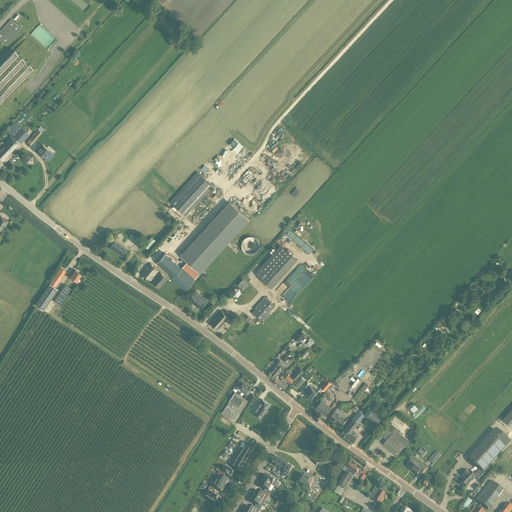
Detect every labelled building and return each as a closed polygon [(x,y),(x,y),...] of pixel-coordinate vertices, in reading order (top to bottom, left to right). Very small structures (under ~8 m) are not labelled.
[(0,39),(6,45),(21,28),(11,19),(0,31),(0,39)] [(49,50),(58,41),(41,24),(32,33),(34,34),(37,31),(41,35),(38,39),(49,50)] [(0,103),(33,68),(14,50),(0,65),(0,103)] [(46,104),(40,110),(45,115),(51,109),(46,104)] [(10,134),(10,137),(17,143),(27,132),(15,121),(6,131),(10,134)] [(31,145),(42,133),(38,129),(27,142),(31,145)] [(17,143),(10,137),(3,145),(0,141),(0,159),(2,161),(18,144),(17,143)] [(46,158),(51,152),(42,145),(37,150),(40,152),(39,153),(46,159),(47,159),(46,158)] [(33,161),(33,160),(32,158),(31,157),(30,156),(29,156),(27,156),(25,157),(25,158),(24,160),(24,161),(25,163),(26,164),(28,164),(30,164),(31,164),(32,163),(32,162),(33,161)] [(186,216),(213,186),(198,172),(170,201),(186,216)] [(295,197),(300,191),(296,188),(291,194),(295,197)] [(183,256),(201,273),(249,219),(232,203),(183,256)] [(290,228),(285,234),(295,243),(300,238),(290,228)] [(148,249),(156,240),(152,237),(144,245),(148,249)] [(122,256),(127,249),(114,240),(110,247),(122,256)] [(256,273),(271,287),(296,260),(281,246),(256,273)] [(319,270),(323,265),(310,252),(306,257),(319,270)] [(182,268),(169,257),(162,265),(174,276),(172,279),(184,291),(199,275),(187,263),(182,268)] [(158,287),(166,278),(159,272),(154,277),(153,276),(158,271),(150,263),(141,273),(150,280),(151,281),(158,287)] [(293,272),(299,277),(306,268),(300,263),(293,272)] [(60,268),(54,278),(59,281),(65,271),(60,268)] [(76,281),(81,274),(75,270),(70,277),(76,281)] [(306,273),(292,286),(297,291),(311,278),(306,273)] [(244,290),(248,285),(242,280),(238,284),(244,290)] [(56,288),(50,284),(47,288),(53,292),(56,288)] [(60,306),(72,290),(65,285),(53,301),(60,306)] [(239,289),(235,288),(232,292),(233,296),(238,297),(241,293),(239,289)] [(202,308),(207,302),(201,297),(200,298),(195,292),(189,299),(194,303),(194,304),(197,307),(199,305),(202,308)] [(270,314),(269,313),(275,306),(264,297),(254,309),(255,309),(252,312),(261,321),(263,319),(265,320),(270,314)] [(222,311),(221,311),(210,323),(217,329),(228,318),(229,318),(232,316),(226,311),(224,313),(222,311)] [(303,330),(301,331),(294,338),(298,342),(306,333),(303,330)] [(280,360),(271,371),(268,375),(274,380),(277,376),(286,365),(280,360)] [(300,367),(291,377),(295,380),(304,371),(300,367)] [(302,377),(295,385),(298,388),(305,380),(302,377)] [(283,385),(285,382),(281,379),(280,381),(277,378),(273,383),(277,386),(280,382),(283,385)] [(326,380),(320,388),(324,391),(331,383),(326,380)] [(287,384),(285,382),(283,385),(280,382),(277,386),(282,391),(287,384)] [(252,389),(242,383),(239,387),(238,387),(238,388),(237,389),(237,390),(238,390),(241,392),(241,391),(247,396),(252,389)] [(311,399),(316,392),(309,387),(304,393),(311,399)] [(245,399),(235,392),(229,402),(222,413),(230,419),(236,412),(235,411),(238,408),(245,399)] [(261,418),(270,405),(263,400),(254,413),(261,418)] [(322,401),(321,402),(321,401),(316,408),(323,413),(324,412),(326,414),(330,408),(324,404),(325,403),(325,402),(323,401),(322,401)] [(350,433),(351,432),(365,415),(359,410),(341,433),(352,442),(355,437),(350,433)] [(342,413),(340,416),(334,411),(329,418),(339,425),(346,416),(342,413)] [(376,424),(380,418),(371,411),(367,416),(376,424)] [(391,423),(383,432),(386,435),(384,438),(386,439),(382,443),(396,455),(409,440),(402,434),(402,435),(399,432),(400,431),(391,423)] [(469,459),(480,469),(474,476),(478,480),(485,473),(484,472),(510,443),(496,429),(469,459)] [(297,431),(294,436),(304,442),(305,442),(306,440),(305,439),(307,437),(304,435),(305,433),(300,430),(299,432),(297,431)] [(294,436),(291,442),(293,443),(291,445),(296,448),(298,446),(300,447),(302,445),(303,446),(304,443),(303,442),(304,442),(294,436)] [(242,447),(249,452),(252,447),(245,443),(242,447)] [(240,452),(247,456),(249,452),(242,447),(240,452)] [(423,457),(427,452),(422,448),(418,452),(423,457)] [(442,455),(437,451),(428,460),(431,463),(429,465),(431,467),(433,465),(442,455)] [(244,460),(247,456),(240,452),(237,456),(244,460)] [(332,462),(333,461),(332,461),(333,459),(334,459),(334,458),(333,458),(333,456),(333,455),(333,454),(332,455),(331,454),(331,453),(330,453),(329,453),(328,453),(326,454),(326,453),(325,453),(325,454),(323,454),(322,454),(320,454),(319,454),(319,455),(317,455),(317,454),(316,454),(316,457),(315,457),(316,463),(317,463),(318,463),(320,463),(321,463),(323,462),(323,463),(324,463),(324,462),(326,462),(327,462),(329,462),(330,462),(330,461),(332,461),(332,462)] [(241,465),(244,460),(237,456),(235,461),(241,465)] [(275,456),(271,463),(276,465),(280,459),(275,456)] [(276,465),(275,466),(279,469),(280,468),(284,461),(280,459),(276,465)] [(421,474),(426,469),(423,467),(422,468),(412,460),(407,466),(417,474),(419,472),(421,474)] [(235,461),(232,465),(239,469),(241,465),(235,461)] [(284,461),(280,468),(284,471),(289,464),(284,461)] [(283,472),(283,473),(287,476),(292,468),(288,465),(289,464),(284,471),(283,472)] [(362,482),(366,477),(362,475),(361,477),(357,474),(357,473),(358,470),(350,464),(347,468),(345,467),(342,470),(346,473),(353,477),(359,480),(362,482)] [(231,477),(235,472),(226,466),(223,472),(220,470),(219,473),(225,476),(226,474),(231,477)] [(467,470),(462,476),(465,478),(461,483),(467,488),(476,478),(470,473),(467,470)] [(217,482),(225,487),(228,482),(223,479),(225,476),(219,473),(217,475),(220,477),(217,482)] [(353,477),(346,473),(338,485),(345,490),(353,477)] [(310,488),(314,479),(303,474),(303,475),(300,474),(296,482),(299,483),(299,484),(310,488)] [(267,475),(263,481),(272,486),(274,487),(277,482),(279,479),(273,476),(272,478),(267,475)] [(262,483),(260,486),(265,489),(264,491),(270,495),(271,492),(269,491),(272,486),(263,481),(263,482),(262,483)] [(477,499),(489,509),(493,505),(485,499),(491,491),(499,497),(504,490),(492,481),(477,499)] [(217,482),(213,487),(211,486),(210,488),(215,492),(217,489),(222,492),(225,487),(217,482)] [(381,488),(377,485),(370,497),(374,499),(381,504),(384,499),(385,500),(388,497),(386,495),(379,491),(381,488)] [(215,492),(210,488),(208,491),(211,492),(207,497),(216,503),(219,497),(214,494),(215,492)] [(257,491),(254,496),(265,502),(268,497),(270,495),(264,491),(263,494),(257,491)] [(254,496),(251,501),(256,504),(255,507),(260,510),(262,508),(265,502),(254,496)] [(500,511),(510,511),(511,510),(511,507),(507,503),(500,511)]
